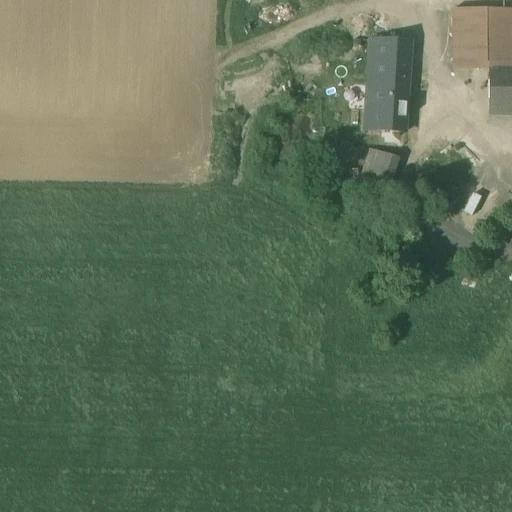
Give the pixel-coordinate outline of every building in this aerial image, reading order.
[(409,46),(372,44),(368,131),(404,133),(409,46)] [(511,71),(489,72),(489,116),(511,116),(511,71)] [(511,175),(469,130),(445,150),(488,199),(511,175)] [(404,133),(368,131),(367,141),(403,144),(404,133)] [(488,199),(445,150),(421,175),(442,199),(463,222),(488,199)] [(398,160),(371,151),(360,187),(386,195),(398,160)] [(442,199),(421,175),(413,183),(436,207),(442,199)] [(511,204),(511,175),(488,199),(502,214),(511,204)] [(488,199),(463,222),(477,237),(502,214),(488,199)] [(405,213),(383,238),(398,250),(419,226),(405,213)]
